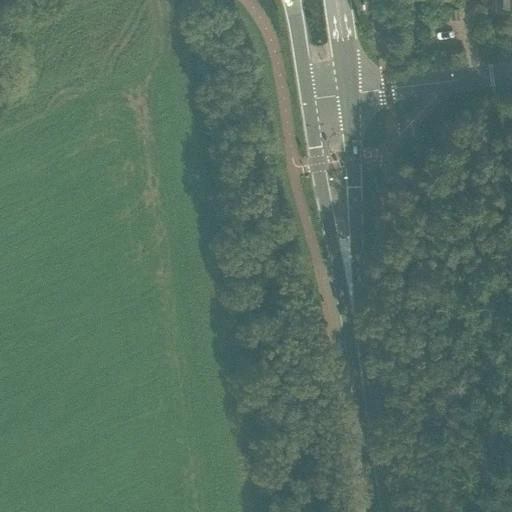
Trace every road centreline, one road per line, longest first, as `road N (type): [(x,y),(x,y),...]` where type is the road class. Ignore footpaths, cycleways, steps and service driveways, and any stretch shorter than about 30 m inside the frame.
road 1 (secondary): [(381,511),(345,260)]
road 2 (secondary): [(345,260),(354,185),(347,94)]
road 3 (secondary): [(307,99),(345,260)]
road 4 (unclassified): [(511,75),(347,94)]
